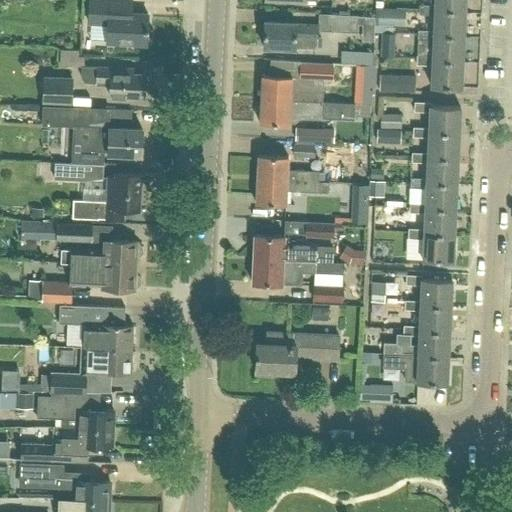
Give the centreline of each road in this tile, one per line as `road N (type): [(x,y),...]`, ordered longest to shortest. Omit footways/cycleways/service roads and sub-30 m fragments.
road 1 (residential): [(198,411),(485,424),(500,143)]
road 2 (tertiary): [(198,411),(217,0)]
